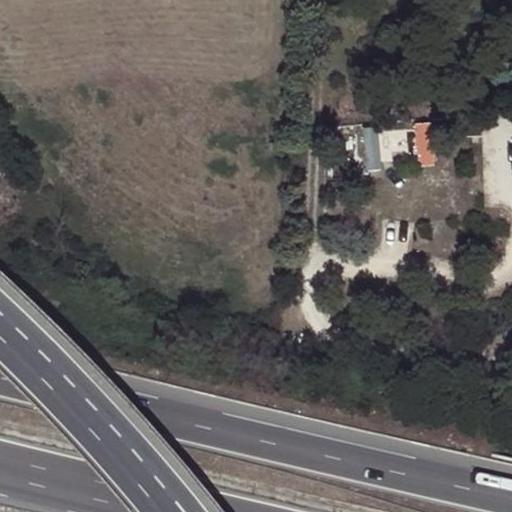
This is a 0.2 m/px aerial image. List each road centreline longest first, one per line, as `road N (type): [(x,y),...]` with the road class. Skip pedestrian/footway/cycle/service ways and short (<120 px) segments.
road 1 (motorway): [(511,498),(0,375)]
road 2 (motorway): [(134,462),(0,316)]
road 3 (motorway): [(0,465),(186,511)]
